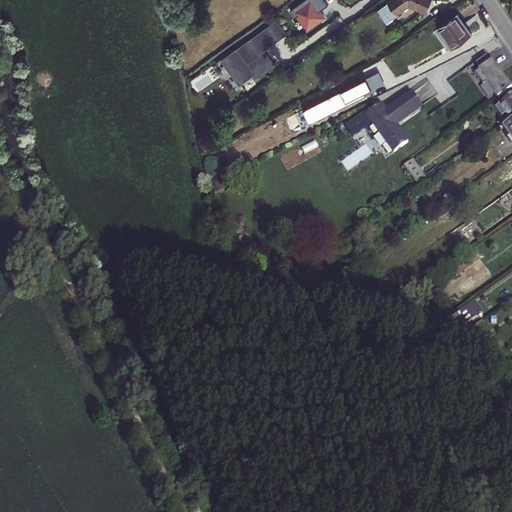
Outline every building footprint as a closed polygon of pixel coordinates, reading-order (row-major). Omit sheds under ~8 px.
[(324,0),(306,0),(292,10),(306,31),(326,18),(320,9),(327,4),(324,0)] [(396,10),(407,3),(425,11),(429,0),(390,0),(378,9),(387,22),(398,14),(396,10)] [(438,27),(452,47),(470,34),(465,28),(463,30),(460,26),(463,24),(456,15),(438,27)] [(277,19),(269,25),(279,40),(287,34),(277,19)] [(269,25),(252,37),(258,46),(254,49),(258,55),(265,49),(279,40),(269,25)] [(258,46),(252,37),(221,59),(222,60),(225,58),(243,82),(239,84),(240,85),(255,74),(256,78),(275,64),(265,49),(258,55),(254,49),(258,46)] [(498,98),(511,88),(511,84),(508,78),(505,80),(487,54),(475,63),(479,69),(474,73),(483,85),(486,83),(498,98)] [(394,152),(407,143),(395,125),(421,106),(412,93),(385,112),(380,105),(367,114),(366,112),(345,127),(353,138),(373,123),(394,152)] [(507,123),(511,118),(511,95),(496,108),(507,123)] [(511,118),(507,123),(503,126),(511,138),(511,118)] [(426,180),(412,160),(403,166),(418,186),(426,180)] [(474,319),(485,311),(476,299),(466,307),(474,319)] [(458,328),(472,318),(465,307),(451,317),(458,328)]
